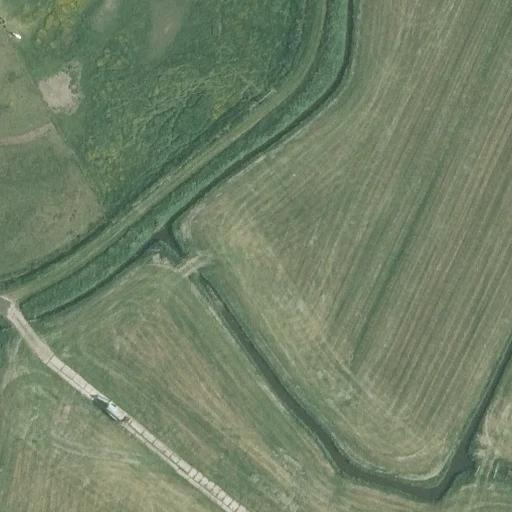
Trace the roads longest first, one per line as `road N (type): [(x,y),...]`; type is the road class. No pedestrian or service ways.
road 1 (track): [(323,0),(316,47),(288,93),(87,260),(0,300)]
road 2 (track): [(242,511),(34,349),(22,322),(0,302)]
